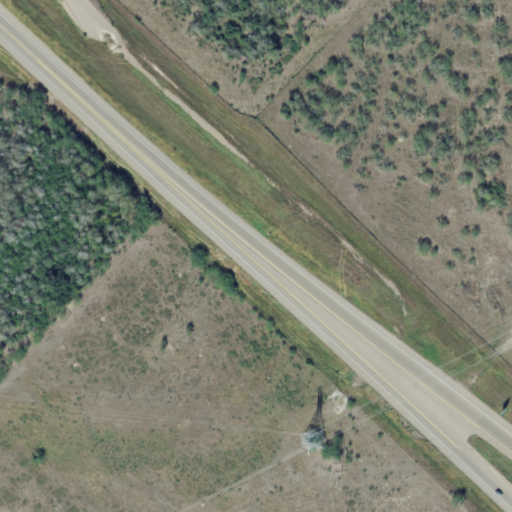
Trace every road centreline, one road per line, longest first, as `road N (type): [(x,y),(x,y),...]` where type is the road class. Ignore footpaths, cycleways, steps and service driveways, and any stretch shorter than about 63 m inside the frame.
road 1 (trunk): [(99,119),(487,476)]
road 2 (trunk): [(511,443),(99,119)]
road 3 (trunk): [(0,25),(99,119)]
